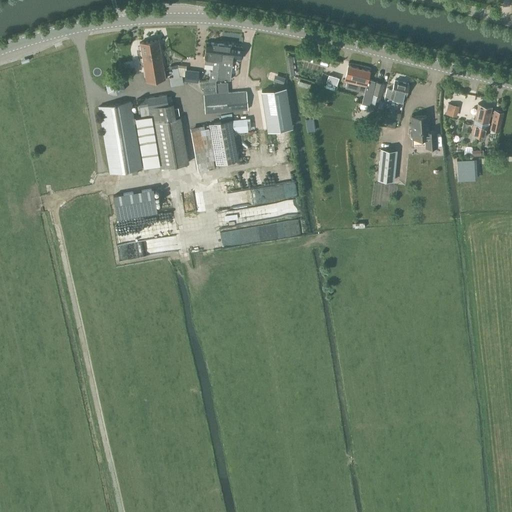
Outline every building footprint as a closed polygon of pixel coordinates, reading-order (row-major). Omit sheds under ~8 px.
[(146,82),(165,78),(159,39),(140,43),(146,82)] [(218,73),(221,44),(206,42),(204,64),(213,65),(212,72),(218,73)] [(233,61),(234,59),(240,60),(241,47),(235,47),(235,46),(221,44),(218,73),(217,79),(225,79),(226,67),(225,67),(223,66),(224,60),(233,61)] [(374,81),(368,80),(370,71),(348,65),(344,81),(353,83),(352,86),(354,87),(354,88),(357,89),(358,85),(365,86),(364,92),(372,94),(374,86),(374,81)] [(197,82),(199,71),(186,70),(184,81),(197,82)] [(336,85),(338,77),(329,74),(326,82),(336,85)] [(107,93),(125,91),(123,77),(105,79),(107,93)] [(404,101),(409,84),(395,80),(392,90),(387,88),(384,100),(398,103),(399,100),(404,101)] [(246,91),(228,93),(227,82),(217,83),(218,94),(204,95),(205,113),(248,110),(246,91)] [(376,112),(381,95),(384,84),(377,82),(369,110),(376,112)] [(267,131),(292,127),(285,87),(261,91),(267,131)] [(188,163),(180,116),(175,117),(172,103),(168,104),(167,95),(138,100),(139,107),(148,105),(151,121),(152,121),(160,168),(188,163)] [(110,173),(142,167),(131,101),(98,107),(110,173)] [(447,103),(446,114),(457,115),(459,104),(447,103)] [(489,123),(488,123),(490,116),(490,113),(492,107),(479,104),(475,119),(473,119),(473,123),(474,123),(471,134),(485,137),(487,126),(488,126),(489,123)] [(493,114),(490,113),(490,116),(493,117),(490,129),(499,131),(503,112),(494,110),(493,114)] [(428,115),(411,116),(412,128),(410,130),(410,135),(412,136),(413,138),(425,137),(426,147),(436,147),(435,130),(429,131),(428,115)] [(306,118),(308,131),(315,129),(313,117),(306,118)] [(213,160),(215,160),(216,164),(238,160),(233,133),(248,132),(247,119),(222,121),(209,123),(209,127),(204,128),(204,125),(190,128),(197,171),(214,168),(213,160)] [(394,181),(397,150),(380,149),(377,180),(394,181)] [(457,181),(477,180),(476,159),(456,160),(457,181)] [(218,210),(224,246),(281,237),(275,204),(274,204),(275,209),(270,210),(268,200),(295,196),(293,181),(228,191),(230,208),(218,210)] [(117,220),(157,213),(153,189),(113,196),(117,220)]
